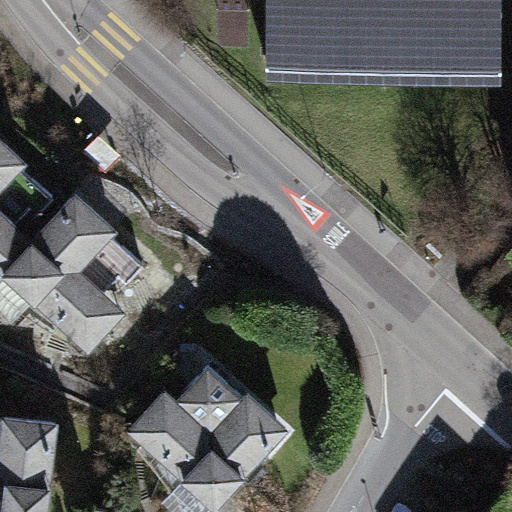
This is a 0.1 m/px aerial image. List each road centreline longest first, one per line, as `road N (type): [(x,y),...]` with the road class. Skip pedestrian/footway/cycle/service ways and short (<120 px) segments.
road 1 (residential): [(45,0),(464,368)]
road 2 (residential): [(464,368),(361,511)]
